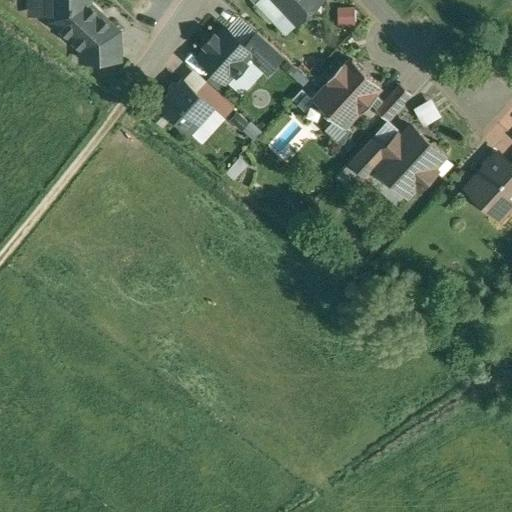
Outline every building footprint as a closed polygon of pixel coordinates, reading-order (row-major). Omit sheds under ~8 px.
[(102,13),(88,0),(49,0),(50,9),(55,15),(55,20),(65,29),(65,35),(74,43),(77,43),(82,47),(83,59),(118,58),(118,31),(102,16),(102,13)] [(276,0),(285,8),(290,8),(301,19),(310,10),(320,10),(321,0),(320,0),(276,0)] [(226,27),(218,36),(215,34),(205,44),(207,47),(199,56),(225,80),(233,71),(236,74),(246,63),(243,60),(248,54),(252,51),(245,44),(226,27)] [(257,31),(245,44),(252,51),(248,54),(268,73),(284,56),(257,31)] [(346,66),(342,63),(328,78),(331,81),(314,99),(327,112),(329,115),(330,114),(343,126),(360,108),(363,111),(377,95),(374,92),(380,84),(353,59),(346,66)] [(195,89),(183,78),(160,103),(189,130),(212,105),(195,89)] [(233,104),(205,78),(195,89),(212,105),(223,115),(233,104)] [(387,97),(376,109),(388,119),(398,108),(387,97)] [(427,124),(445,115),(436,97),(418,106),(427,124)] [(248,121),(236,110),(229,118),(241,129),(248,121)] [(412,124),(401,136),(398,133),(372,161),(408,195),(416,187),(419,189),(437,170),(435,167),(445,155),(412,124)] [(370,158),(360,149),(350,160),(368,177),(375,169),(366,161),(370,158)] [(499,152),(467,187),(484,203),(489,198),(501,209),(511,197),(511,163),(499,152)]
